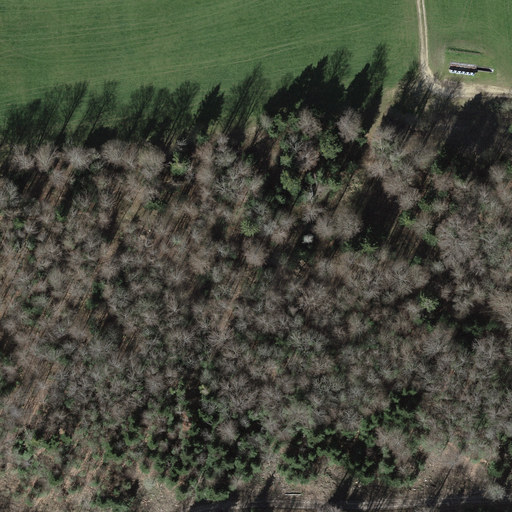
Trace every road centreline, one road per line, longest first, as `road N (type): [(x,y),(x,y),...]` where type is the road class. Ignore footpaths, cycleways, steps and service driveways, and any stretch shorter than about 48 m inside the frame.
road 1 (track): [(418,0),(425,56),(419,74),(380,109),(372,127),(375,161),(426,248),(511,285)]
road 2 (track): [(199,511),(222,503),(511,494)]
